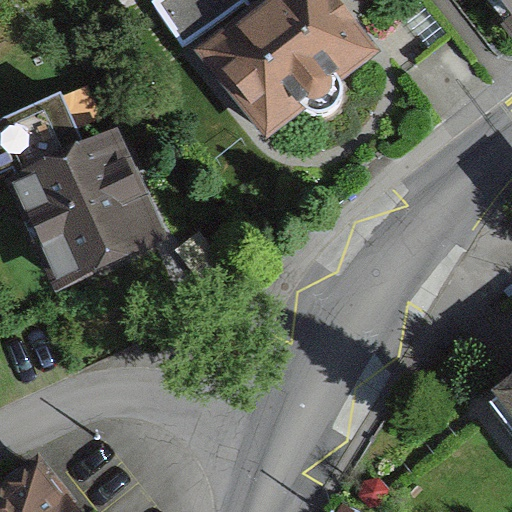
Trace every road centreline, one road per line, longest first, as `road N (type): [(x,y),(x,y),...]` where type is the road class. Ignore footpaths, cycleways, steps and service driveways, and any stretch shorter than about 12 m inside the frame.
road 1 (residential): [(275,461),(330,342),(439,202),(511,139)]
road 2 (residential): [(0,449),(54,425),(147,418),(275,461)]
